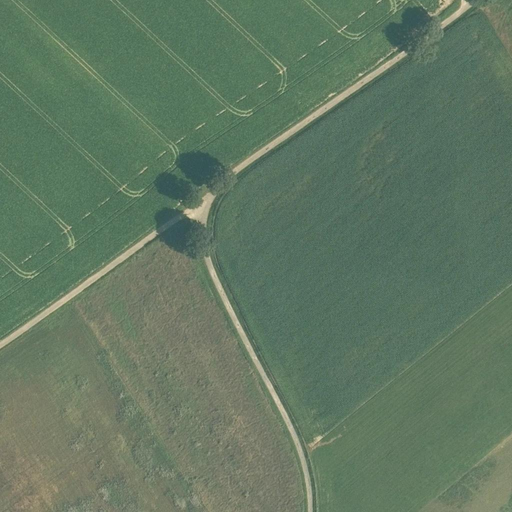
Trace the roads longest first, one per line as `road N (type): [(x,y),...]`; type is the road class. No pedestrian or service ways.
road 1 (unclassified): [(201,200),(472,1)]
road 2 (unclassified): [(310,511),(303,457),(211,265),(201,200)]
road 3 (unclassified): [(0,346),(201,200)]
